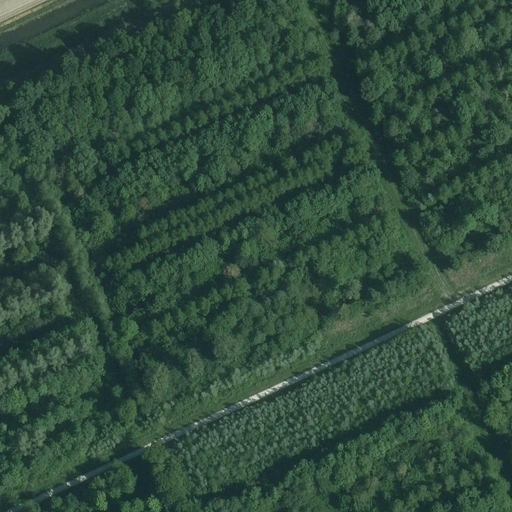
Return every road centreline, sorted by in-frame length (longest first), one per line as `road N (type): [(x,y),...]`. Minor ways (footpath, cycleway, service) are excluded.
road 1 (track): [(511,278),(12,511)]
road 2 (track): [(511,487),(433,315)]
road 3 (track): [(0,73),(156,0)]
